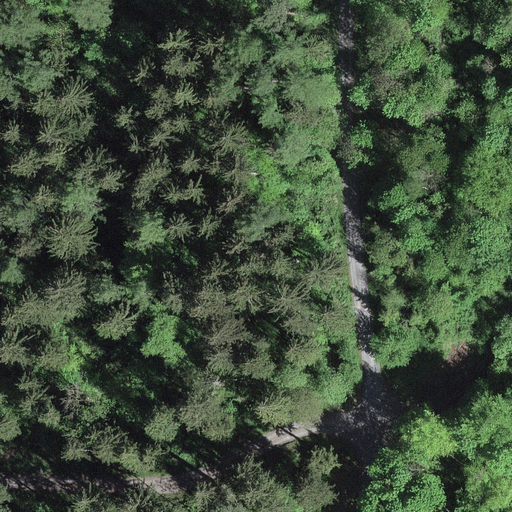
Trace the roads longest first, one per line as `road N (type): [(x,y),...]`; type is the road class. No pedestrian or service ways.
road 1 (track): [(0,476),(130,486),(180,477),(313,427),(349,424),(379,444),(460,395),(511,321)]
road 2 (track): [(372,511),(379,444),(348,110)]
